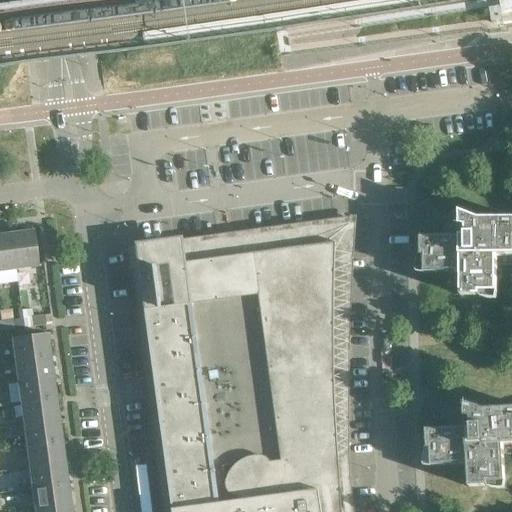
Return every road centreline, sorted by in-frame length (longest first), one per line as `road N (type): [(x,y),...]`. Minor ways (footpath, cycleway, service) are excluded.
road 1 (residential): [(83,219),(376,180),(389,511)]
road 2 (unclassified): [(83,219),(124,511)]
road 3 (unclassified): [(58,0),(79,190)]
